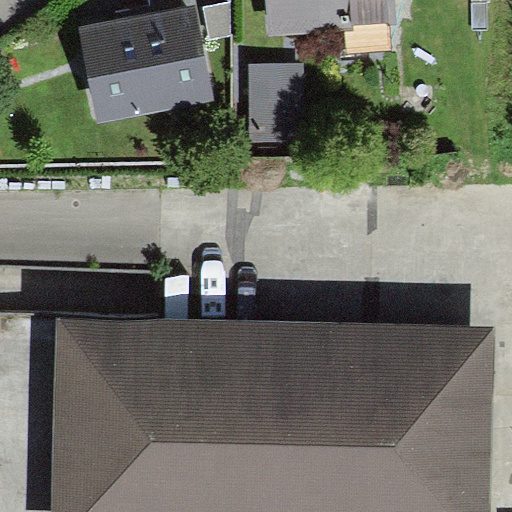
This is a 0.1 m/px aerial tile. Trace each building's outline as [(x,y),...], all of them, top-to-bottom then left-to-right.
[(193,4),(192,0),(151,0),(153,12),(81,26),(100,122),(215,99),(196,3),(193,4)] [(393,0),(266,0),(268,33),(339,29),(341,57),(397,54),(393,0)] [(231,2),(206,6),(212,39),(232,36),(231,2)] [(304,61),(252,61),(251,145),(304,145),(304,61)] [(488,511),(494,324),(59,312),(53,511),(488,511)]
